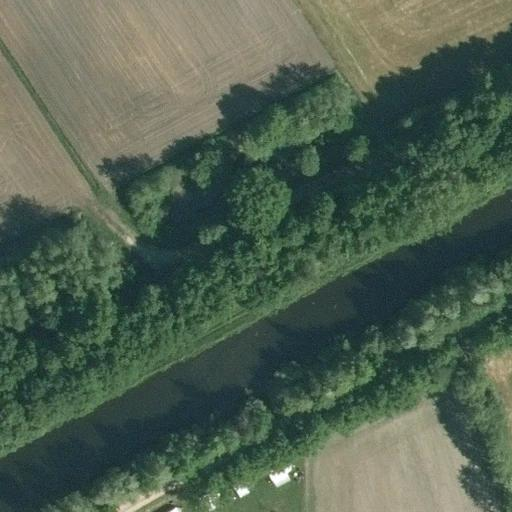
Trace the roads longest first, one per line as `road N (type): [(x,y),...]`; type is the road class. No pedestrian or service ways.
road 1 (track): [(92,213),(139,252),(192,251),(384,164),(441,152),(511,115)]
road 2 (track): [(511,304),(113,511)]
